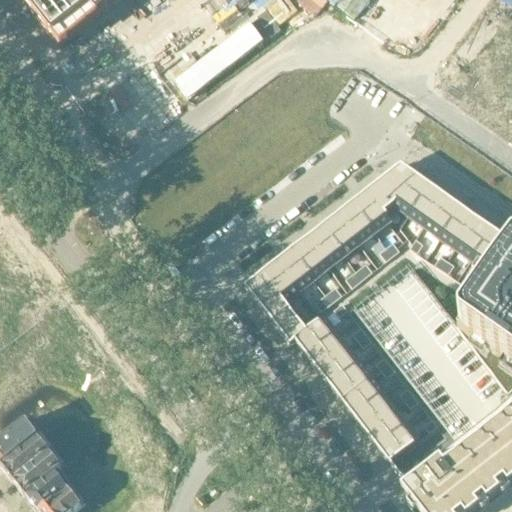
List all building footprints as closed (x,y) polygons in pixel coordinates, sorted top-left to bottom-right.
[(18,0),(58,51),(122,1),(120,0),(18,0)] [(373,192),(368,196),(384,218),(392,212),(392,211),(414,180),(411,178),(403,172),(401,170),(398,172),(390,178),(387,181),(377,189),(373,192)] [(414,180),(392,211),(392,212),(408,222),(430,191),(427,189),(417,182),(414,180)] [(430,191),(408,222),(423,233),(445,202),(443,200),(433,193),(430,191)] [(354,206),(351,208),(375,239),(389,228),(391,226),(384,218),(368,196),(366,197),(359,203),(354,206)] [(445,202),(423,233),(439,244),(461,213),(458,211),(448,204),(445,202)] [(344,214),(336,220),(360,251),(375,239),(351,208),(349,211),(344,214)] [(461,213),(439,244),(455,255),(477,224),(474,222),(464,215),(461,213)] [(324,230),(321,232),(345,262),(360,251),(336,220),(329,226),(324,230)] [(477,224),(455,255),(471,267),(493,235),(490,233),(480,226),(477,224)] [(313,238),(306,244),(329,274),(345,262),(321,232),(318,234),(313,238)] [(493,235),(471,267),(487,278),(509,247),(508,246),(506,244),(496,237),(493,235)] [(293,253),(291,256),(314,286),(329,274),(306,244),(298,250),(293,253)] [(412,250),(409,253),(416,258),(423,249),(415,244),(412,250)] [(392,247),(386,252),(392,261),(399,256),(396,253),(392,247)] [(386,252),(379,258),(385,266),(392,261),(386,252)] [(283,262),(275,267),(299,298),(314,286),(291,256),(288,258),(283,262)] [(375,296),(355,312),(443,427),(452,438),(460,448),(419,479),(405,490),(401,494),(415,511),(480,511),(511,487),(511,256),(475,308),(458,333),(456,335),(410,275),(408,272),(408,271),(380,293),(375,296)] [(440,262),(434,271),(441,275),(447,267),(440,262)] [(263,277),(260,279),(283,309),(284,310),(285,309),(299,298),(275,267),(268,273),(263,277)] [(447,267),(441,275),(448,280),(454,272),(447,267)] [(365,268),(358,273),(365,282),(372,277),(365,268)] [(355,276),(352,279),(358,287),(365,282),(358,273),(355,276)] [(248,289),(244,292),(267,321),(283,309),(260,279),(258,281),(248,289)] [(352,279),(345,284),(352,292),(358,287),(352,279)] [(472,284),(466,293),(473,298),(479,289),(472,284)] [(335,292),(328,297),(335,306),(341,300),(335,292)] [(325,300),(321,302),(328,311),(335,306),(328,297),(325,300)] [(321,302),(315,308),(321,316),(328,311),(321,302)] [(342,308),(333,314),(339,321),(347,315),(342,308)] [(283,309),(267,321),(290,351),(295,347),(294,346),(306,337),(306,336),(285,309),(284,310),(283,309)] [(306,337),(294,346),(295,347),(306,361),(336,337),(324,322),(320,325),(314,329),(306,336),(306,337)] [(309,322),(300,329),(306,336),(314,329),(309,322)] [(361,332),(352,339),(358,346),(366,339),(361,332)] [(336,337),(306,361),(318,377),(348,353),(336,337)] [(366,339),(358,346),(363,353),(371,346),(366,339)] [(348,353),(318,377),(329,392),(360,368),(348,353)] [(384,363),(376,369),(381,376),(390,369),(384,363)] [(360,368),(329,392),(341,407),(372,383),(360,368)] [(390,369),(381,376),(386,383),(395,376),(390,369)] [(372,383),(341,407),(353,422),(383,398),(372,383)] [(408,393),(399,400),(404,406),(413,400),(408,393)] [(383,398),(353,422),(365,437),(395,414),(383,398)] [(413,400),(404,406),(410,413),(418,407),(413,400)] [(395,414),(365,437),(377,453),(407,429),(395,414)] [(432,424),(423,431),(429,438),(437,431),(432,424)] [(26,427),(0,447),(0,470),(0,471),(37,441),(26,427)] [(407,429),(377,453),(389,468),(403,458),(419,445),(407,429)] [(37,441),(0,471),(11,485),(49,456),(37,441)] [(49,456),(11,485),(24,501),(53,478),(61,472),(49,456)] [(43,511),(66,494),(53,478),(24,501),(32,511),(43,511)] [(66,494),(43,511),(77,511),(79,511),(66,494)]
